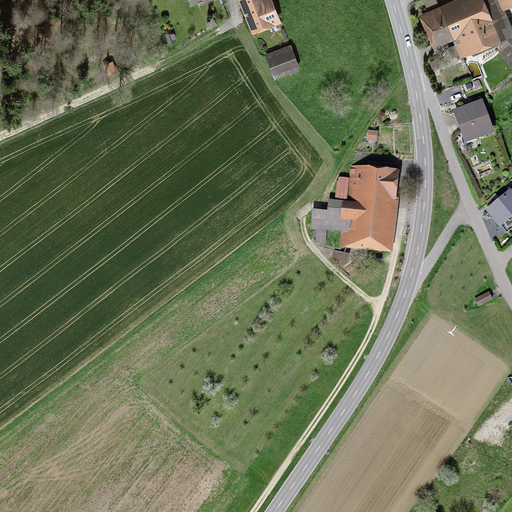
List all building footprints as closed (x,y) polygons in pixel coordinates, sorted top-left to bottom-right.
[(245,0),(256,28),(278,20),(269,0),(245,0)] [(461,54),(492,41),(511,64),(511,32),(497,0),(468,0),(443,11),(452,33),(459,30),(463,39),(456,42),(461,54)] [(443,11),(425,19),(435,40),(452,33),(443,11)] [(167,44),(176,41),(172,28),(162,31),(167,44)] [(296,67),(289,48),(266,57),(273,75),(296,67)] [(482,103),(455,112),(465,140),(475,137),(475,138),(492,132),(482,103)] [(324,242),(325,229),(343,231),(341,246),(384,252),(395,167),(382,165),(381,173),(361,170),(361,173),(351,171),(347,204),(328,202),(327,214),(314,213),(312,228),(318,229),(317,242),(324,242)] [(491,208),(489,210),(507,232),(511,227),(511,197),(511,196),(511,195),(511,178),(487,203),(491,208)] [(488,293),(475,299),(478,306),(492,299),(488,293)] [(505,431),(509,434),(499,447),(509,455),(511,451),(511,423),(505,431)]
